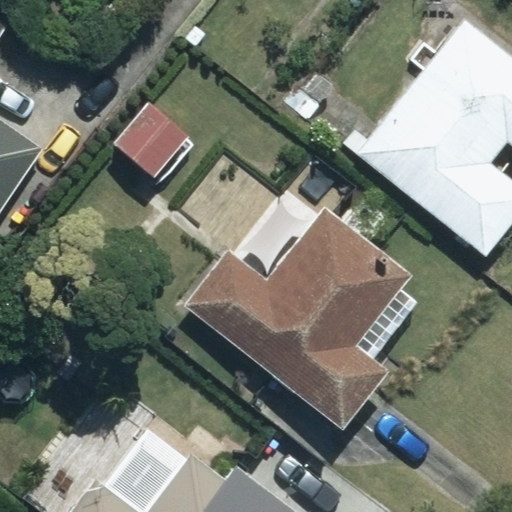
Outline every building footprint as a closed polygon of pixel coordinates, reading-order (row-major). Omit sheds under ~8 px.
[(511,35),(479,9),(367,150),(496,253),(511,232),(511,164),(505,159),(511,151),(511,35)] [(159,97),(119,141),(164,182),(204,138),(159,97)] [(0,115),(0,209),(10,216),(53,150),(0,115)] [(276,189),(192,299),(357,424),(402,364),(390,355),(430,302),(410,288),(419,275),(326,205),(315,219),(276,189)] [(99,478),(73,511),(302,511),(306,508),(237,457),(225,473),(161,426),(115,489),(99,478)]
